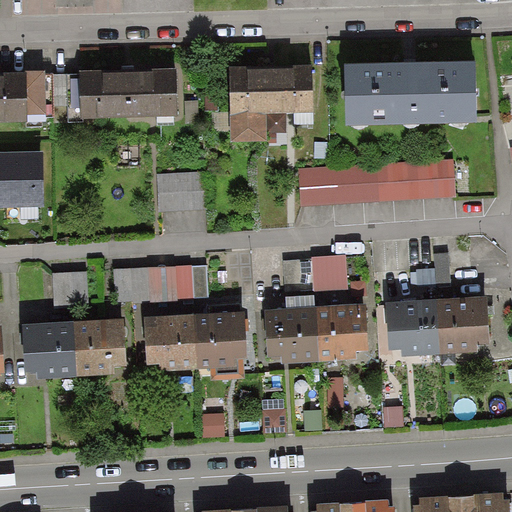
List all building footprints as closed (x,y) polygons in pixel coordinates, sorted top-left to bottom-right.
[(475,62),(347,65),(348,119),(477,116),(475,62)] [(314,66),(230,67),(231,130),(267,130),(266,108),(315,107),(314,66)] [(178,71),(69,73),(70,106),(70,120),(85,119),(85,113),(179,111),(178,71)] [(55,73),(28,74),(29,117),(56,116),(56,107),(55,73)] [(69,73),(55,73),(56,107),(70,106),(69,73)] [(28,74),(0,74),(0,117),(29,117),(28,74)] [(45,154),(0,153),(0,201),(44,203),(45,154)] [(455,161),(301,171),(303,204),(457,194),(455,161)] [(207,175),(158,178),(160,209),(208,206),(207,175)] [(454,286),(451,252),(435,253),(437,287),(454,286)] [(346,256),(282,260),(285,292),(348,288),(346,256)] [(208,264),(173,266),(176,299),(210,296),(208,264)] [(153,266),(114,268),(115,299),(135,299),(135,303),(154,303),(153,266)] [(89,271),(54,272),(55,307),(74,306),(74,301),(89,301),(89,271)] [(486,297),(460,298),(462,348),(477,347),(477,340),(488,339),(486,297)] [(460,298),(437,300),(439,349),(462,348),(460,298)] [(437,300),(415,301),(417,350),(439,349),(437,300)] [(415,301),(390,302),(392,344),(404,344),(405,351),(417,350),(415,301)] [(208,314),(195,315),(198,363),(213,363),(213,376),(236,375),(234,353),(246,352),(243,303),(208,304),(208,314)] [(364,306),(317,307),(319,356),(355,355),(355,347),(366,346),(364,306)] [(317,307),(270,309),(272,351),(283,351),(283,357),(319,356),(317,307)] [(195,315),(149,318),(150,343),(151,359),(162,358),(162,365),(198,363),(195,315)] [(122,318),(74,321),(78,371),(114,368),(114,362),(125,361),(125,351),(122,318)] [(74,321),(26,325),(29,367),(41,366),(41,373),(78,371),(74,321)] [(502,493),(462,495),(462,511),(510,511),(510,500),(502,500),(502,493)] [(462,511),(462,495),(422,496),(422,504),(417,504),(417,511),(462,511)] [(389,499),(345,502),(346,511),(394,511),(394,507),(390,507),(389,499)] [(346,511),(345,502),(320,503),(320,510),(315,510),(315,511),(346,511)]
